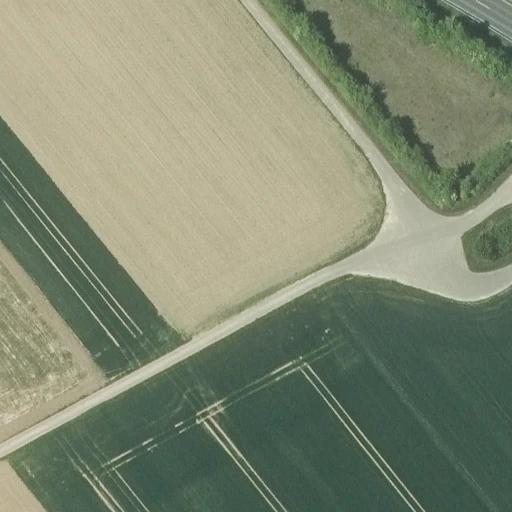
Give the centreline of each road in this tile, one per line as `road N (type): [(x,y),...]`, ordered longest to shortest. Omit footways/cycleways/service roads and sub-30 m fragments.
road 1 (track): [(0,449),(339,265),(476,218),(511,187)]
road 2 (track): [(247,0),(358,132),(408,207),(437,273),(453,285),(511,269)]
